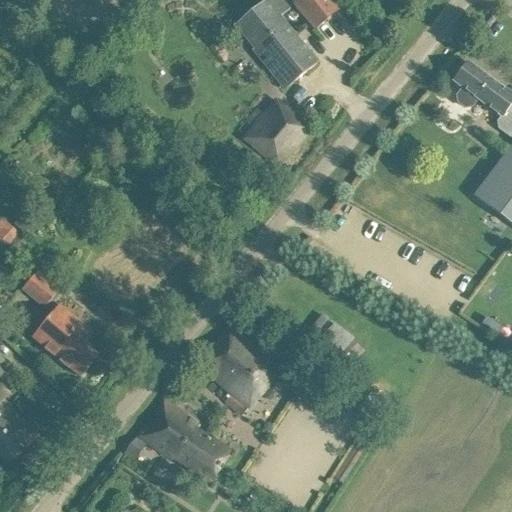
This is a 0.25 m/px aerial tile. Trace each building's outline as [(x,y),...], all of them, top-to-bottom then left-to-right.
[(281,0),(267,0),(260,6),(236,26),(254,49),(253,51),(285,90),(317,64),(280,18),(289,10),(281,0)] [(289,0),(294,5),(302,15),(314,30),(339,10),(331,0),(289,0)] [(511,96),(467,64),(454,82),(463,89),(457,97),(458,103),(465,109),(471,108),(477,100),(502,118),(498,124),(499,131),(511,140),(511,146),(475,197),(511,224),(511,96)] [(311,129),(296,116),(277,99),(244,137),(278,167),(311,129)] [(234,173),(220,184),(229,194),(242,183),(234,173)] [(0,251),(2,253),(19,235),(3,220),(0,222),(0,251)] [(93,334),(77,321),(52,301),(59,293),(37,274),(22,291),(51,315),(33,338),(81,378),(98,356),(84,345),(93,334)] [(336,325),(308,356),(330,375),(358,344),(336,325)] [(199,365),(198,365),(214,378),(236,396),(228,405),(242,417),(250,407),(280,371),(244,341),(228,328),(199,365)] [(0,452),(10,462),(36,436),(3,402),(6,399),(0,392),(0,376),(4,374),(0,369),(0,452)] [(230,453),(214,442),(220,433),(211,428),(205,437),(192,428),(195,424),(164,403),(138,438),(171,462),(173,458),(210,482),(230,453)]
